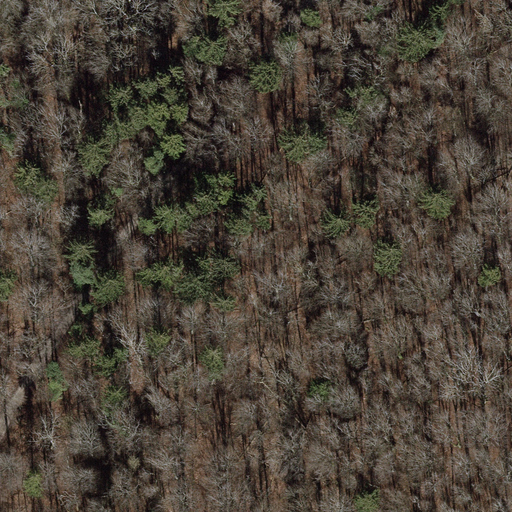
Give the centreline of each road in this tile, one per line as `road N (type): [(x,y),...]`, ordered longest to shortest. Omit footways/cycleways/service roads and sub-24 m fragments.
road 1 (track): [(213,511),(209,479),(246,349),(301,226),(511,7)]
road 2 (track): [(0,431),(101,263),(255,89),(312,0)]
